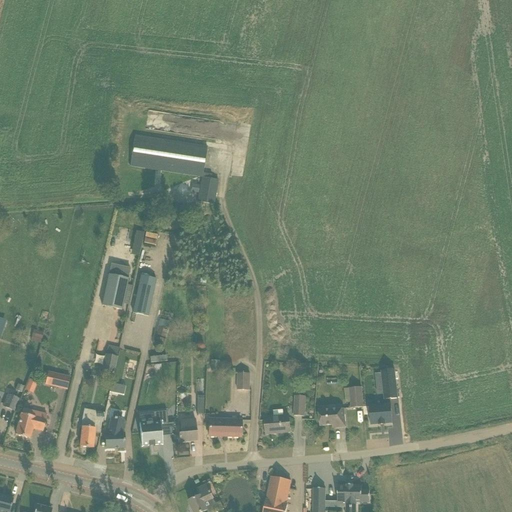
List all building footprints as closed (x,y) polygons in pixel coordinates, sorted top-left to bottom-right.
[(197,202),(214,205),(215,197),(216,197),(217,194),(216,194),(218,180),(211,179),(212,175),(203,174),(207,147),(134,135),(129,167),(201,178),(197,202)] [(136,231),(133,244),(141,245),(144,233),(136,231)] [(102,306),(122,310),(131,272),(111,267),(102,306)] [(140,276),(132,313),(148,317),(156,279),(140,276)] [(153,342),(164,345),(168,329),(158,326),(153,342)] [(31,337),(41,340),(43,333),(38,332),(38,330),(37,330),(36,332),(33,331),(31,337)] [(105,355),(101,373),(113,375),(117,358),(105,355)] [(210,372),(218,372),(219,361),(211,361),(210,372)] [(145,376),(153,378),(155,367),(147,365),(145,376)] [(381,371),(384,400),(398,399),(395,370),(381,371)] [(45,385),(67,390),(70,378),(48,373),(45,385)] [(113,406),(130,410),(132,399),(129,399),(134,377),(120,374),(113,406)] [(237,391),(249,391),(250,374),(238,374),(237,391)] [(29,380),(27,385),(35,388),(37,383),(29,380)] [(17,384),(15,391),(21,393),(23,387),(17,384)] [(361,388),(349,389),(351,409),(363,408),(361,388)] [(177,393),(177,398),(181,401),(186,398),(186,394),(181,391),(177,393)] [(8,395),(3,407),(13,411),(18,399),(8,395)] [(294,417),(304,417),(305,397),(295,397),(294,417)] [(391,405),(369,406),(371,425),(379,425),(379,426),(385,425),(385,424),(392,424),(391,405)] [(81,438),(80,447),(93,449),(94,437),(94,433),(100,434),(101,424),(103,424),(105,413),(84,409),(80,428),(82,428),(81,434),(81,438)] [(335,425),(336,428),(345,428),(344,409),(318,411),(319,417),(320,427),(335,425)] [(18,426),(15,436),(30,439),(32,429),(43,432),(44,426),(47,416),(23,410),(22,414),(21,414),(20,420),(18,420),(17,425),(18,426)] [(140,424),(139,424),(141,448),(142,448),(142,447),(149,446),(149,447),(150,447),(150,446),(153,446),(154,447),(154,446),(162,445),(162,446),(162,436),(161,425),(168,425),(168,424),(167,412),(153,413),(154,423),(140,425),(140,424)] [(264,418),(266,435),(290,432),(289,416),(264,418)] [(106,434),(104,434),(105,451),(125,450),(124,433),(121,434),(125,421),(110,418),(106,434)] [(179,434),(179,443),(197,441),(196,431),(195,420),(180,422),(181,434),(179,434)] [(209,437),(241,437),(241,421),(209,420),(209,437)] [(284,511),(291,482),(271,478),(263,511),(284,511)] [(200,496),(189,502),(193,511),(204,511),(207,511),(204,504),(214,499),(211,494),(207,485),(212,483),(210,479),(202,483),(204,486),(197,490),(200,496)] [(338,485),(337,503),(345,503),(345,511),(356,511),(356,503),(370,503),(370,490),(362,490),(362,485),(338,485)] [(313,489),(312,511),(325,511),(326,489),(313,489)] [(0,511),(1,511),(3,511),(9,511),(13,500),(0,496),(0,511)] [(208,508),(209,511),(219,511),(224,510),(220,502),(208,508)]
